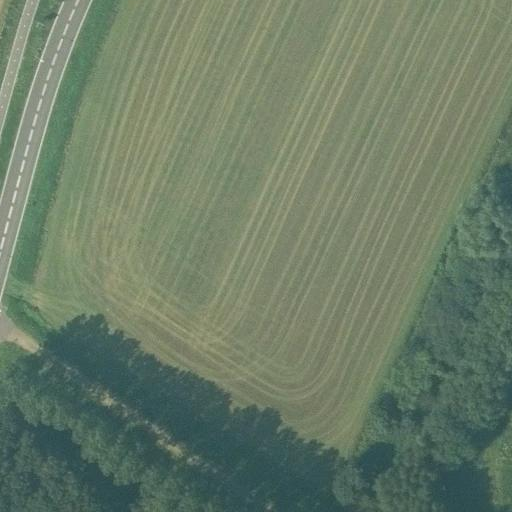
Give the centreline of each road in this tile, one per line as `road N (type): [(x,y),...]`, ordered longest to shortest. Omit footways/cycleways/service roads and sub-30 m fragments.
road 1 (track): [(265,511),(0,328)]
road 2 (secondary): [(0,260),(74,0)]
